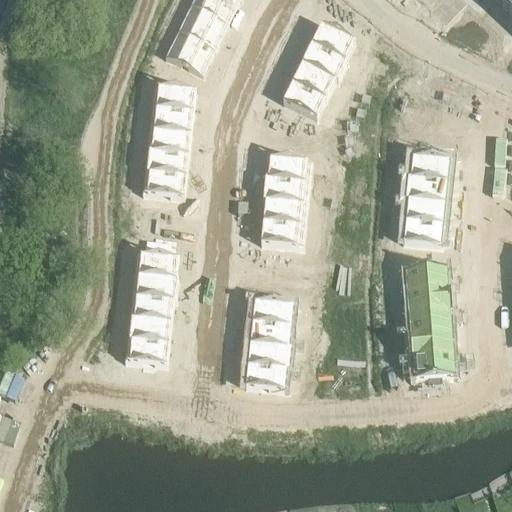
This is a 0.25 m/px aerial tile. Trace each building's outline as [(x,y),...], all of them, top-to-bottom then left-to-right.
[(240,0),(192,0),(189,6),(229,26),(242,1),(240,0)] [(511,0),(493,0),(492,2),(511,20),(511,0)] [(189,6),(176,32),(216,52),(229,26),(189,6)] [(297,14),(292,25),(299,28),(305,17),(297,14)] [(248,22),(242,33),(249,37),(255,26),(248,22)] [(320,25),(310,46),(346,63),(356,43),(320,25)] [(176,32),(163,59),(203,79),(216,52),(176,32)] [(242,33),(237,44),(244,47),(249,37),(242,33)] [(283,43),(278,54),(285,57),(290,47),(283,43)] [(310,46),(300,65),(336,83),(338,84),(348,65),(346,63),(310,46)] [(278,54),(273,65),(280,68),(285,57),(278,54)] [(300,65),(291,84),(326,102),(336,83),(300,65)] [(220,79),(214,89),(222,93),(227,82),(220,79)] [(263,82),(258,93),(265,97),(271,86),(263,82)] [(291,84),(280,104),(316,122),(326,102),(291,84)] [(156,87),(154,110),(193,114),(196,91),(156,87)] [(214,89),(209,100),(216,104),(222,93),(214,89)] [(154,110),(151,131),(191,135),(193,114),(154,110)] [(208,125),(207,137),(215,138),(216,126),(208,125)] [(151,131),(149,153),(189,157),(191,135),(151,131)] [(207,137),(205,149),(213,150),(215,138),(207,137)] [(147,152),(145,174),(147,174),(187,178),(189,157),(149,153),(147,152)] [(244,155),(243,167),(251,168),(252,156),(244,155)] [(268,158),(265,180),(310,185),(312,162),(268,158)] [(411,160),(409,183),(448,187),(451,164),(411,160)] [(204,164),(202,176),(210,177),(212,165),(204,164)] [(468,166),(467,177),(475,178),(476,166),(468,166)] [(147,174),(145,196),(184,200),(187,178),(147,174)] [(263,180),(261,202),(263,202),(307,207),(310,185),(265,180),(263,180)] [(406,182),(404,204),(406,204),(446,208),(448,187),(409,183),(406,182)] [(241,188),(239,200),(247,201),(249,189),(241,188)] [(200,194),(199,206),(207,207),(208,195),(200,194)] [(465,198),(464,210),(472,211),(473,199),(465,198)] [(239,200),(238,212),(246,213),(247,201),(239,200)] [(263,202),(261,223),(305,228),(307,207),(263,202)] [(406,204),(404,225),(444,230),(446,208),(406,204)] [(464,210),(462,222),(470,223),(472,211),(464,210)] [(261,223),(258,246),(303,251),(305,228),(261,223)] [(404,225),(402,248),(442,252),(444,230),(404,225)] [(236,231),(235,243),(243,244),(244,232),(236,231)] [(467,250),(459,251),(460,263),(468,262),(467,250)] [(133,254),(131,276),(175,281),(178,258),(133,254)] [(193,260),(191,272),(199,273),(201,261),(193,260)] [(468,262),(460,263),(461,275),(469,274),(468,262)] [(508,267),(500,268),(501,280),(509,279),(508,267)] [(446,273),(401,277),(403,299),(447,296),(446,273)] [(131,276),(128,298),(173,302),(175,303),(178,281),(175,281),(131,276)] [(189,287),(188,299),(196,299),(197,287),(189,287)] [(447,296),(403,299),(404,321),(449,317),(451,317),(450,296),(447,296)] [(470,296),(462,296),(463,308),(471,308),(470,296)] [(229,297),(227,309),(235,310),(236,298),(229,297)] [(128,298),(126,319),(171,324),(173,302),(128,298)] [(510,301),(502,302),(503,314),(511,313),(510,301)] [(252,302),(249,324),(289,328),(292,306),(252,302)] [(511,318),(511,313),(503,314),(505,326),(511,324),(511,318)] [(187,314),(186,326),(194,326),(195,314),(187,314)] [(449,317),(404,321),(406,342),(451,339),(449,317)] [(126,319),(124,341),(168,345),(171,324),(126,319)] [(249,324),(247,346),(287,350),(289,328),(249,324)] [(473,325),(465,326),(466,338),(474,337),(473,325)] [(186,326),(184,338),(192,338),(194,326),(186,326)] [(225,331),(224,343),(232,344),(233,332),(225,331)] [(474,337),(466,338),(467,350),(475,349),(474,337)] [(451,339),(406,342),(408,364),(452,360),(451,339)] [(124,341),(121,363),(139,365),(139,370),(152,371),(152,367),(166,368),(168,345),(124,341)] [(224,343),(222,355),(230,356),(232,344),(224,343)] [(247,346),(245,367),(285,371),(287,372),(289,350),(287,350),(247,346)] [(452,360),(408,364),(409,387),(428,385),(428,390),(441,389),(441,384),(454,383),(452,360)] [(181,364),(180,376),(188,376),(189,364),(181,364)] [(245,367),(243,390),(282,394),(285,371),(245,367)] [(477,378),(469,378),(470,390),(478,390),(477,378)] [(220,380),(218,391),(226,392),(228,380),(220,380)]
